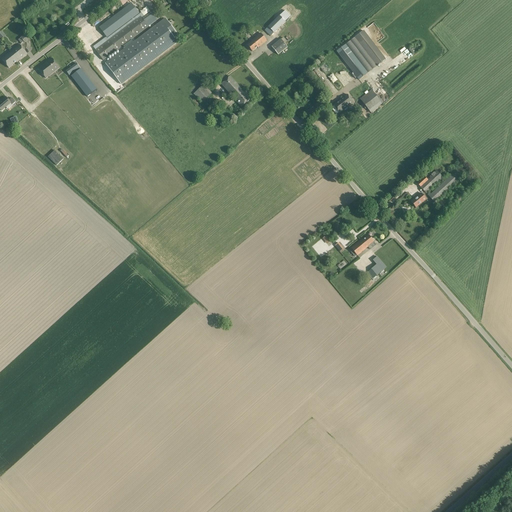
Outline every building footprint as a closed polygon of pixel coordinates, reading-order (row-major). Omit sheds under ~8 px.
[(131,3),(99,28),(107,38),(139,14),(131,3)] [(279,15),(268,27),(264,30),(270,36),(274,33),(286,21),(285,21),(291,16),(286,10),(280,15),(279,15)] [(103,61),(117,51),(122,47),(131,40),(157,20),(150,12),(142,18),(141,16),(109,40),(95,50),(103,61)] [(124,50),(105,64),(121,85),(177,42),(173,38),(177,35),(165,19),(133,43),(131,40),(122,47),(124,50)] [(364,31),(355,37),(377,66),(386,59),(364,31)] [(252,42),(247,45),(252,51),(257,47),(258,48),(267,41),(260,33),(251,41),(252,42)] [(20,37),(17,40),(21,44),(24,42),(25,43),(27,40),(23,35),(20,37)] [(280,39),(271,46),(278,54),(287,47),(280,39)] [(20,45),(11,52),(14,55),(15,56),(16,56),(19,60),(27,54),(20,45)] [(368,73),(345,45),(337,52),(353,73),(357,78),(359,80),(368,73)] [(9,68),(19,60),(16,56),(15,56),(14,55),(11,52),(2,59),(9,68)] [(52,59),(38,69),(46,79),(59,68),(52,59)] [(325,63),(320,67),(325,73),(330,69),(325,63)] [(76,64),(66,71),(69,76),(80,68),(76,64)] [(81,69),(71,76),(87,97),(97,90),(81,69)] [(328,76),(333,83),(337,80),(333,73),(328,76)] [(230,77),(221,85),(241,107),(250,99),(230,77)] [(203,85),(193,94),(202,103),(212,93),(203,85)] [(367,94),(360,99),(369,111),(381,102),(372,90),(367,94)] [(347,95),(334,105),(339,113),(353,103),(347,95)] [(6,97),(0,102),(0,109),(2,111),(6,107),(8,110),(13,105),(12,105),(15,102),(12,98),(9,101),(6,97)] [(218,117),(224,112),(221,108),(215,113),(218,117)] [(460,167),(428,196),(434,203),(466,173),(460,167)] [(424,177),(417,183),(426,193),(443,178),(436,170),(427,179),(424,177)] [(415,199),(411,202),(416,208),(426,200),(420,193),(414,198),(415,199)] [(442,199),(433,207),(437,212),(446,203),(442,199)] [(362,240),(361,240),(363,243),(362,244),(364,246),(362,247),(363,248),(362,249),(364,251),(368,247),(368,246),(374,241),(369,235),(368,235),(362,240)] [(352,248),(350,250),(355,257),(357,255),(357,256),(364,251),(362,249),(363,248),(362,247),(364,246),(362,244),(363,243),(361,240),(351,248),(352,248)] [(338,243),(335,246),(340,252),(344,250),(338,243)] [(377,265),(367,273),(372,279),(386,268),(377,257),(373,261),(377,265)]
